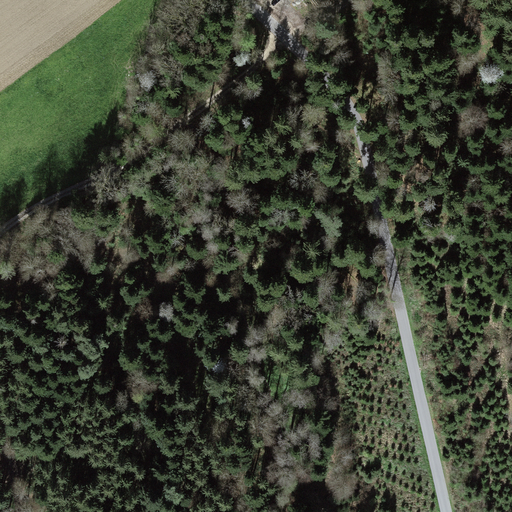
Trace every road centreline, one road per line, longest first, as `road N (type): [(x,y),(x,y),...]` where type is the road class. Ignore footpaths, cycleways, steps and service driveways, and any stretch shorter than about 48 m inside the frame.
road 1 (unclassified): [(442,511),(377,196),(353,127),(290,42),(243,0)]
road 2 (track): [(344,0),(103,174),(0,231)]
